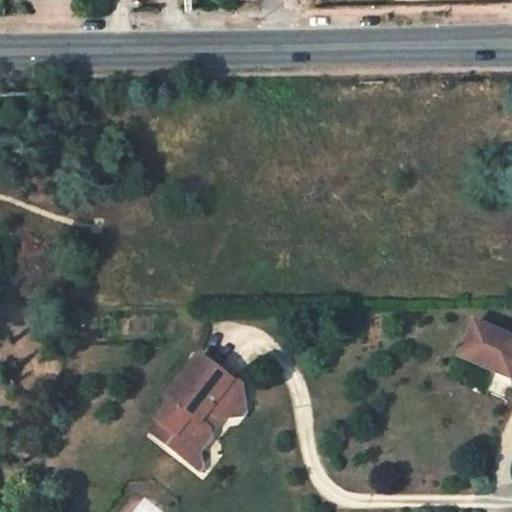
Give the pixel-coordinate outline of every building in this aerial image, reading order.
[(511,330),(483,317),(467,351),(511,372),(511,330)] [(244,392),(242,381),(233,374),(232,377),(200,352),(167,395),(172,400),(158,417),(177,431),(169,442),(184,453),(198,451),(200,449),(212,433),(211,423),(217,415),(227,413),(244,392)] [(248,416),(244,392),(227,413),(248,416)] [(177,431),(158,417),(150,427),(169,442),(177,431)] [(198,451),(184,453),(203,468),(200,449),(198,451)]
